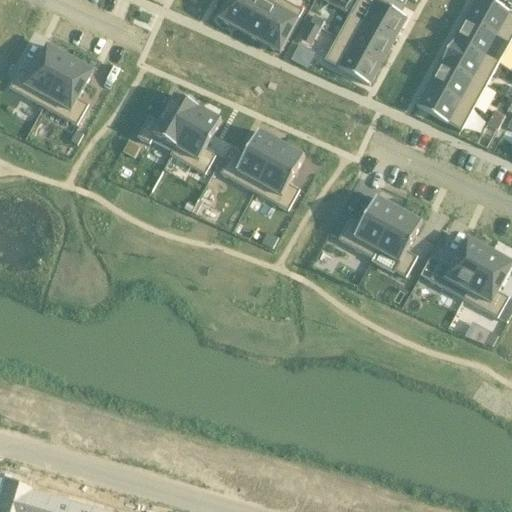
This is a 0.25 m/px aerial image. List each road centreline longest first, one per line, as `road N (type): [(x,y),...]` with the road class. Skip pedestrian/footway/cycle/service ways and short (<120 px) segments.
road 1 (residential): [(0,440),(238,511)]
road 2 (residential): [(364,141),(511,206)]
